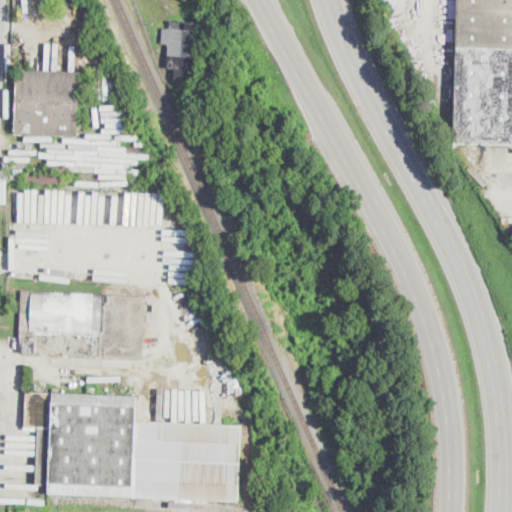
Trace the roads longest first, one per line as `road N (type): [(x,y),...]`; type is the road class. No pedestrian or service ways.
road 1 (primary): [(260,0),(420,296),(448,394),(452,511)]
road 2 (primary): [(498,390),(463,268),(331,0)]
road 3 (primary): [(503,511),(498,390)]
